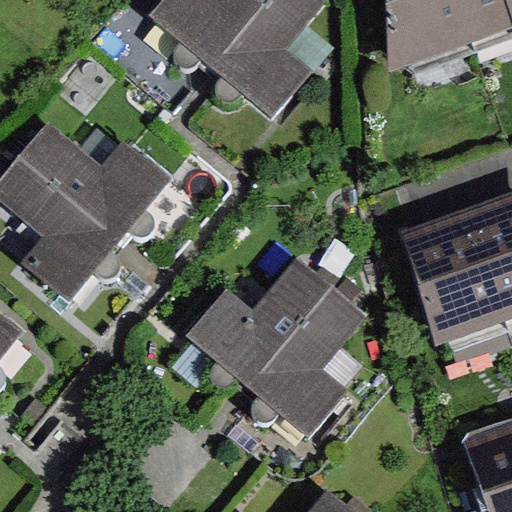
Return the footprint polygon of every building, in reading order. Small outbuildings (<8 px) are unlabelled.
[(206,84),(275,0),(164,0),(140,30),(206,84)] [(322,0),(275,0),(206,84),(268,135),(309,87),(282,65),(330,6),(322,0)] [(511,0),(362,0),(390,75),(511,31),(511,0)] [(44,133),(15,170),(119,253),(172,187),(122,147),(99,176),(44,133)] [(119,253),(15,170),(0,188),(0,209),(46,246),(26,270),(74,309),(119,253)] [(511,202),(396,238),(433,356),(511,331),(511,202)] [(244,402),(332,297),(294,265),(254,312),(224,287),(175,344),(244,402)] [(332,297),(244,402),(302,451),(355,388),(327,365),(363,323),(332,297)] [(0,362),(19,340),(0,324),(0,362)] [(511,511),(511,435),(468,449),(486,511),(511,511)] [(349,511),(326,492),(309,511),(349,511)]
